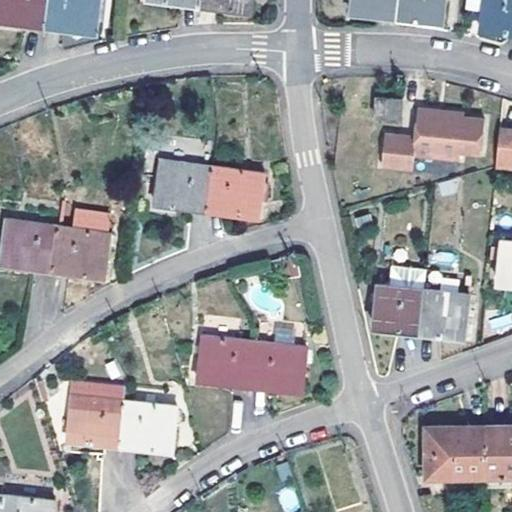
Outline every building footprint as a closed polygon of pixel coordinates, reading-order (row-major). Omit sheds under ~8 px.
[(0,0),(0,17),(44,22),(46,0),(0,0)] [(46,0),(44,22),(96,28),(98,0),(46,0)] [(199,0),(200,3),(253,10),(253,0),(199,0)] [(397,16),(398,0),(350,0),(350,11),(397,16)] [(398,0),(397,16),(442,22),(444,0),(398,0)] [(511,28),(511,0),(463,0),(464,1),(483,3),(481,25),(511,28)] [(393,106),(400,89),(378,81),(372,98),(372,100),(393,106)] [(458,110),(411,104),(407,132),(377,128),(373,159),(404,163),(406,149),(451,155),(453,147),(473,150),(478,117),(457,114),(458,110)] [(511,128),(501,127),(498,159),(511,160),(511,128)] [(208,207),(213,162),(162,155),(155,200),(208,207)] [(213,162),(208,207),(259,214),(264,170),(213,162)] [(57,263),(63,219),(11,213),(5,257),(57,263)] [(63,219),(57,263),(108,270),(114,226),(63,219)] [(511,282),(511,236),(503,236),(498,281),(511,282)] [(422,328),(426,285),(381,280),(376,323),(422,328)] [(426,285),(422,328),(470,333),(473,290),(426,285)] [(251,380),(257,338),(205,330),(199,372),(251,380)] [(257,338),(251,380),(302,386),(307,344),(257,338)] [(122,442),(125,399),(73,393),(68,436),(122,442)] [(125,399),(122,442),(172,446),(176,404),(125,399)] [(511,423),(485,424),(486,474),(511,473),(511,423)] [(485,424),(428,425),(429,474),(486,474),(485,424)] [(276,494),(286,511),(292,511),(302,506),(290,486),(276,494)] [(0,498),(0,500),(0,511),(51,511),(52,502),(0,498)]
